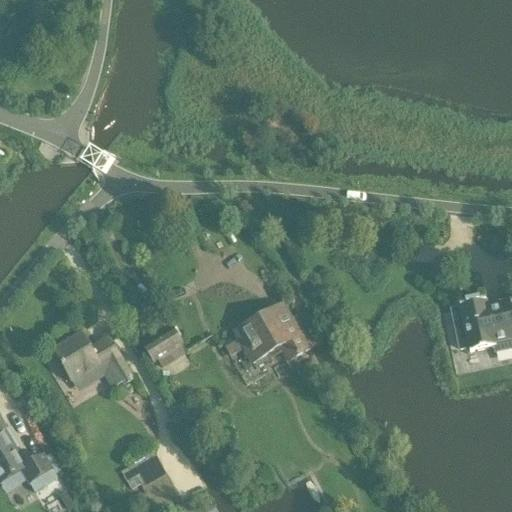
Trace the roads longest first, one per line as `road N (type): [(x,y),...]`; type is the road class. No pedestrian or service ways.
road 1 (tertiary): [(511,213),(284,189),(125,183)]
road 2 (residential): [(125,183),(0,306)]
road 3 (unclassified): [(60,138),(85,103),(107,0)]
